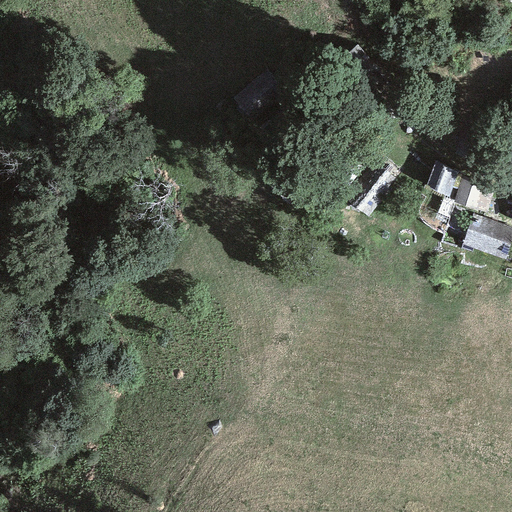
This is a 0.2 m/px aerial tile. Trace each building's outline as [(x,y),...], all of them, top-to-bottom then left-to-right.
[(377,67),(358,47),(342,61),(361,82),(377,67)] [(251,120),(286,96),(268,70),(233,94),(251,120)] [(337,95),(326,86),(312,104),(323,112),(337,95)] [(487,132),(466,125),(456,153),(477,160),(487,132)] [(397,179),(373,160),(343,198),(368,217),(397,179)] [(460,173),(437,163),(427,185),(450,195),(460,173)] [(310,181),(290,164),(270,186),(289,204),(310,181)] [(494,187),(463,179),(456,205),(487,213),(494,187)] [(511,234),(511,227),(473,215),(463,248),(504,261),(511,234)] [(21,413),(0,412),(0,437),(20,438),(21,413)]
